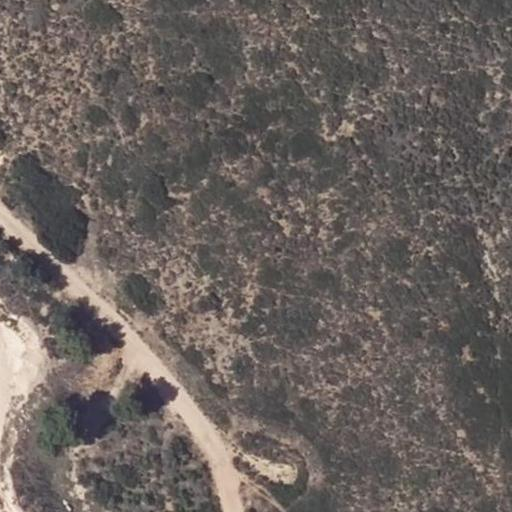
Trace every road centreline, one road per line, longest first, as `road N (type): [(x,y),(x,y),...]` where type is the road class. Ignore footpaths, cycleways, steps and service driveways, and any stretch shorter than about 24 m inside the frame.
road 1 (track): [(0,216),(122,332),(75,489),(99,511)]
road 2 (track): [(232,511),(229,481),(207,431),(122,332)]
